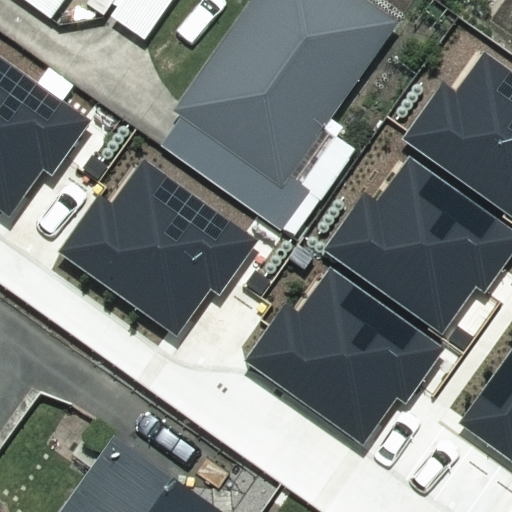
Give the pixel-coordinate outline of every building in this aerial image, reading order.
[(27,0),(70,28),(86,4),(147,45),(177,0),(27,0)] [(402,24),(367,0),(267,0),(187,113),(289,185),(402,24)] [(0,242),(61,154),(0,111),(0,242)] [(143,153),(106,125),(48,201),(85,229),(143,153)] [(511,158),(503,152),(446,231),(511,278),(511,158)] [(481,511),(511,511),(511,442),(409,373),(424,350),(357,304),(251,459),(329,511),(369,511),(376,502),(390,511),(428,511),(445,488),(481,511)] [(297,368),(243,331),(182,420),(235,457),(297,368)] [(211,511),(111,441),(60,511),(211,511)]
